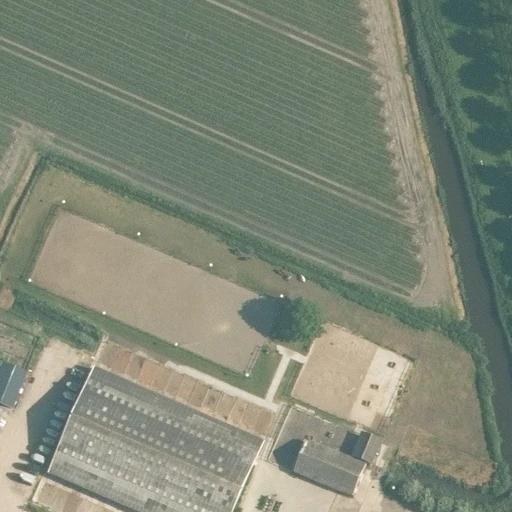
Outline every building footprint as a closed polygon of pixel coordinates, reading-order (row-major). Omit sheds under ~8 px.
[(82,365),(84,351),(60,347),(57,361),(82,365)] [(22,368),(0,359),(0,397),(8,401),(22,368)] [(45,468),(145,511),(227,511),(260,437),(91,363),(45,468)] [(351,492),(364,462),(304,437),(291,468),(351,492)] [(38,460),(40,449),(18,444),(16,455),(38,460)] [(260,505),(273,511),(289,511),(300,490),(273,477),(260,505)]
